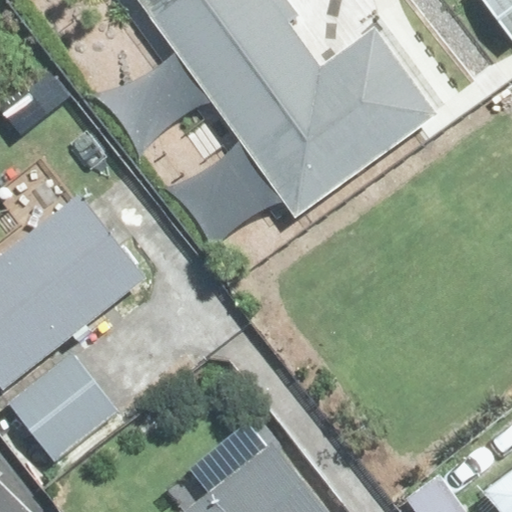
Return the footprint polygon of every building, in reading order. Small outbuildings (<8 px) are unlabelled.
[(271,0),(131,0),(294,225),(442,111),(378,30),(322,70),(271,0)] [(86,191),(0,258),(0,385),(5,392),(153,277),(86,191)] [(67,363),(17,406),(58,453),(107,410),(67,363)] [(325,511),(263,442),(184,511),(325,511)] [(511,511),(511,469),(480,495),(493,511),(511,511)] [(462,511),(442,479),(400,506),(404,511),(462,511)]
